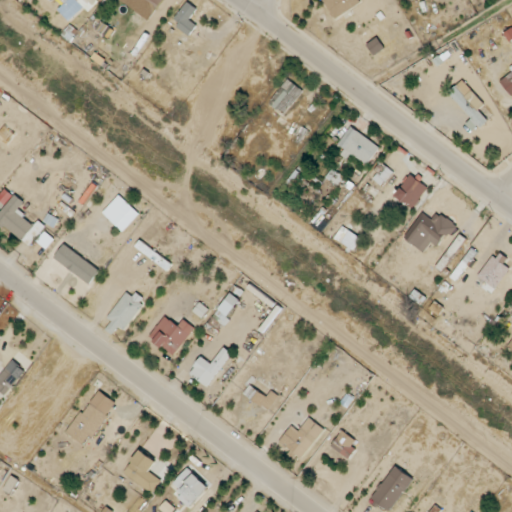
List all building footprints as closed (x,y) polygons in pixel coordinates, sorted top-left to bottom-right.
[(323,0),(336,20),(363,3),(361,0),(323,0)] [(197,7),(188,1),(173,24),(191,36),(200,22),(191,16),(197,7)] [(135,41),(127,36),(111,61),(118,66),(135,41)] [(386,47),(378,37),(368,45),(375,55),(386,47)] [(284,115),(305,91),(290,78),(269,102),(284,115)] [(467,123),(475,132),(489,121),(460,86),(451,93),(472,119),(467,123)] [(340,143),(346,148),(342,154),(355,164),(360,157),(370,164),(382,147),(351,126),(340,143)] [(387,184),(391,167),(378,164),(374,182),(387,184)] [(326,177),(339,186),(346,176),(333,167),(326,177)] [(430,186),(411,174),(396,196),(414,209),(430,186)] [(0,213),(0,224),(30,247),(49,222),(52,225),(56,220),(51,216),(45,223),(39,218),(35,223),(19,211),(26,202),(15,194),(0,213)] [(141,214),(121,194),(103,212),(123,232),(141,214)] [(458,226),(440,212),(434,220),(428,216),(409,241),(425,252),(432,243),(440,249),(458,226)] [(354,250),(362,238),(350,230),(342,243),(354,250)] [(437,267),(444,272),(467,239),(461,235),(437,267)] [(206,326),(217,335),(231,321),(220,311),(206,326)] [(176,357),(197,325),(178,313),(173,321),(165,315),(149,340),(176,357)] [(209,387),(233,353),(225,347),(213,364),(203,356),(190,373),(209,387)] [(27,370),(14,359),(0,375),(0,390),(6,396),(27,370)] [(273,391),(256,378),(244,393),(262,406),(273,391)] [(118,402),(98,388),(66,434),(87,448),(118,402)] [(326,430),(311,418),(300,432),(293,426),(280,442),(302,460),(326,430)] [(350,459),(361,443),(343,430),(332,447),(350,459)] [(146,489),(165,466),(143,448),(124,472),(146,489)] [(210,487),(190,467),(175,482),(182,489),(176,495),(189,508),(210,487)]
